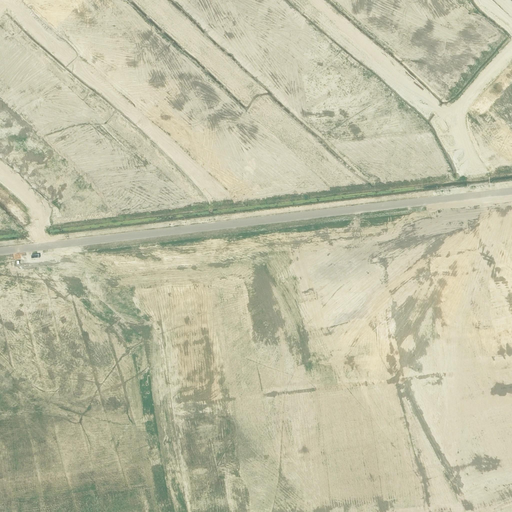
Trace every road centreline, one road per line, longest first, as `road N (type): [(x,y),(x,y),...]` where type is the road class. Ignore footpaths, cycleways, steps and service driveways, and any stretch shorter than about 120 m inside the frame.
road 1 (unclassified): [(0,251),(511,191)]
road 2 (track): [(312,0),(446,118),(469,169)]
road 3 (track): [(273,109),(158,0)]
